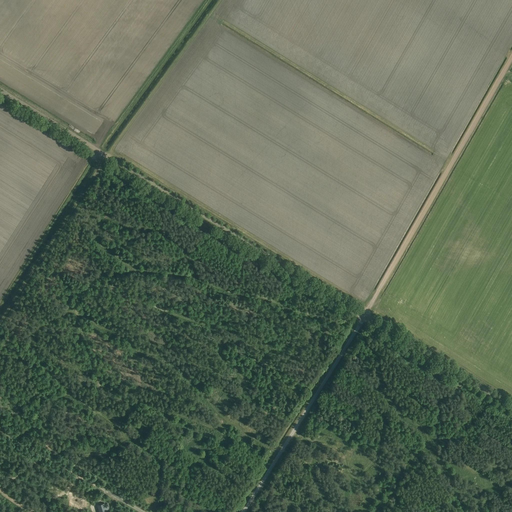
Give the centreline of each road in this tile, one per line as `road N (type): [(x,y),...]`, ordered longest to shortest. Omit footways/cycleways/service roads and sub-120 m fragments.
road 1 (unclassified): [(364,315),(0,89)]
road 2 (track): [(511,57),(364,315)]
road 3 (unclassified): [(243,511),(364,315)]
road 4 (unclassified): [(511,406),(364,315)]
